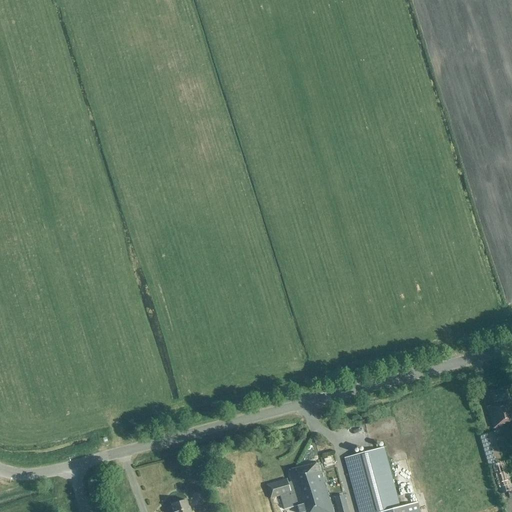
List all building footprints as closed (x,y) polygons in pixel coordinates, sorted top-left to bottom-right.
[(493,428),(511,422),(511,400),(510,401),(507,388),(490,392),(494,405),(487,407),(493,428)] [(397,423),(399,434),(414,431),(412,420),(397,423)] [(479,436),(488,466),(494,464),(486,434),(479,436)] [(335,447),(326,451),(330,460),(338,456),(335,447)] [(358,511),(418,511),(416,503),(399,508),(383,448),(344,458),(358,511)] [(298,507),(299,511),(332,511),(318,463),(287,471),(290,483),(288,484),(287,479),(266,485),(270,499),(280,496),(284,511),(292,508),(298,507)] [(508,489),(503,472),(496,474),(501,491),(508,489)] [(204,499),(201,484),(196,486),(199,500),(204,499)] [(348,511),(344,496),(334,499),(337,511),(348,511)] [(189,511),(186,500),(172,505),(173,511),(189,511)]
